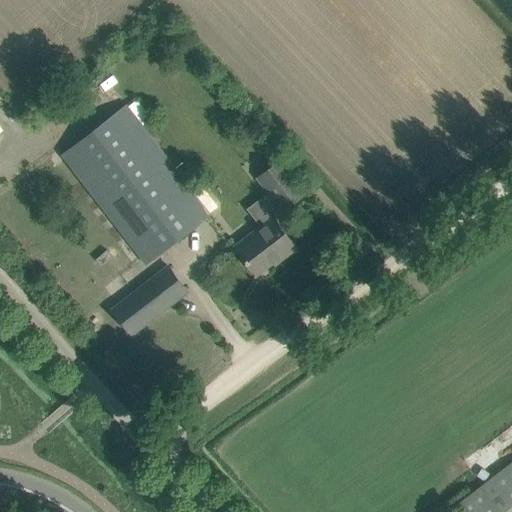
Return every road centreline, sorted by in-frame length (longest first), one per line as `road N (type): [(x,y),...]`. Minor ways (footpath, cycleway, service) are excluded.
road 1 (track): [(146,443),(511,181)]
road 2 (unclassified): [(209,511),(0,282)]
